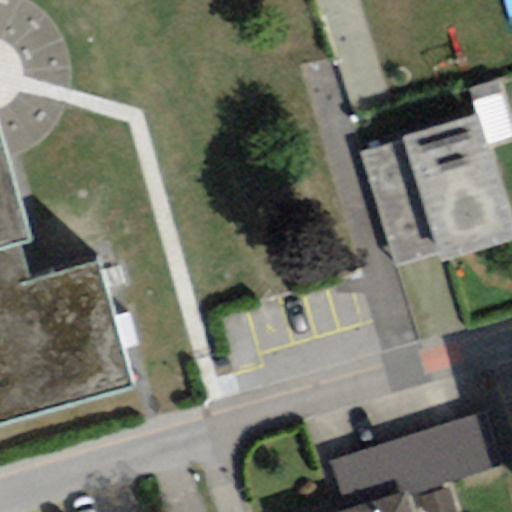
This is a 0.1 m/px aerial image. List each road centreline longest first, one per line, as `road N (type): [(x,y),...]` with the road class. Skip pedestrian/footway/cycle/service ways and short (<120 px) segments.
road 1 (residential): [(207,426),(511,340)]
road 2 (residential): [(0,487),(207,426)]
